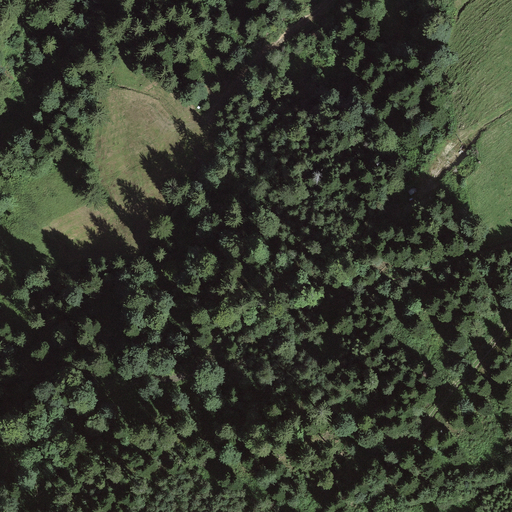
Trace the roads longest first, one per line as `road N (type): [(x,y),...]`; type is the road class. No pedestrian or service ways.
road 1 (track): [(0,479),(114,388),(186,373),(263,321),(511,242)]
road 2 (track): [(511,315),(398,458),(370,511)]
road 3 (track): [(395,204),(480,123),(511,104)]
road 4 (track): [(392,511),(511,478)]
